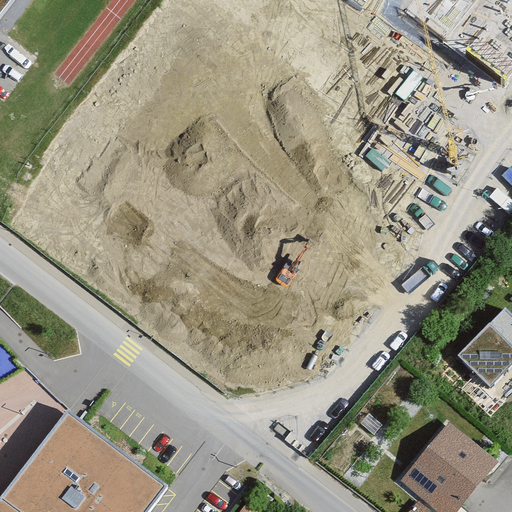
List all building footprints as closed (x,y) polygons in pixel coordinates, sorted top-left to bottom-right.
[(0,0),(0,16),(12,0),(0,0)] [(511,0),(396,0),(387,12),(498,102),(511,85),(511,0)] [(431,140),(291,33),(112,268),(253,375),(431,140)] [(511,315),(504,308),(460,354),(491,383),(511,361),(511,315)] [(0,511),(144,511),(167,482),(69,408),(0,495),(0,511)] [(456,425),(407,482),(434,506),(445,494),(464,510),(502,465),(456,425)]
